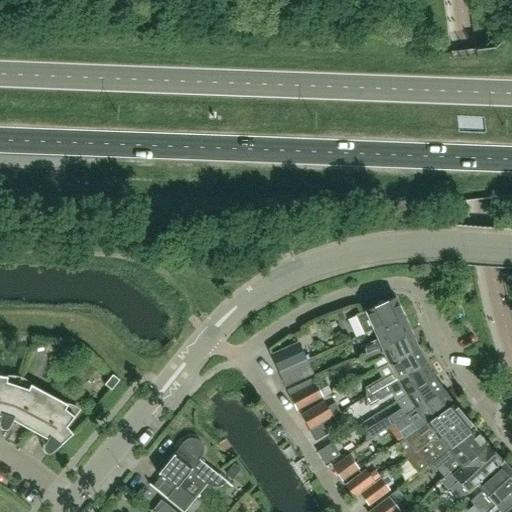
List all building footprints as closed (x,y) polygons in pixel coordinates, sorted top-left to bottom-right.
[(404,317),(395,297),(355,315),(364,335),(373,331),(380,328),(404,317)] [(381,348),(411,333),(404,317),(380,328),(373,331),(377,340),(364,346),(365,355),(381,348)] [(383,356),(387,364),(418,349),(411,333),(381,348),(365,355),(360,357),(363,365),(383,356)] [(306,360),(300,346),(272,358),(279,373),(306,360)] [(418,349),(387,364),(377,369),(382,378),(365,388),(366,397),(397,380),(426,363),(418,349)] [(312,374),(306,360),(279,373),(285,386),(312,374)] [(406,396),(434,377),(426,363),(397,380),(366,397),(366,406),(378,398),(378,400),(400,388),(406,396)] [(111,390),(119,380),(112,375),(104,385),(111,390)] [(30,430),(49,395),(30,385),(28,390),(6,382),(7,377),(0,376),(0,416),(6,418),(17,424),(30,430)] [(415,409),(443,390),(434,377),(406,396),(397,401),(402,409),(392,416),(365,431),(364,444),(398,421),(415,409)] [(296,410),(321,397),(315,384),(289,397),(296,410)] [(425,423),(453,403),(452,402),(452,403),(443,390),(415,409),(398,421),(364,444),(393,425),(398,433),(412,424),(415,429),(424,422),(425,423)] [(74,417),(65,409),(67,405),(49,395),(30,430),(53,443),(57,448),(73,434),(66,427),(74,417)] [(300,415),(309,431),(329,419),(340,412),(335,403),(327,408),(323,401),(300,415)] [(403,438),(415,453),(417,452),(436,437),(436,436),(463,416),(453,403),(425,423),(403,438)] [(447,450),(473,429),(463,416),(436,436),(436,437),(417,452),(415,453),(426,466),(429,464),(433,461),(447,450)] [(329,419),(309,431),(315,441),(335,429),(329,419)] [(429,464),(426,466),(433,474),(444,465),(452,475),(460,468),(461,467),(461,468),(479,451),(485,445),(484,444),(486,443),(479,436),(473,429),(447,450),(433,461),(429,464)] [(232,486),(199,460),(201,458),(202,456),(203,454),(203,453),(204,452),(204,450),(204,449),(203,447),(203,446),(202,444),(201,443),(200,442),(199,441),(197,440),(195,439),(193,439),(191,438),(189,439),(186,440),(185,441),(183,442),(183,443),(149,485),(182,511),(184,511),(207,485),(209,486),(210,487),(211,487),(213,487),(216,487),(219,487),(221,486),(222,485),(223,485),(225,483),(231,487),(232,486)] [(479,482),(501,463),(501,462),(502,461),(486,443),(484,444),(485,445),(479,451),(461,468),(461,467),(460,468),(452,475),(451,476),(449,473),(439,481),(447,490),(450,488),(460,500),(466,494),(479,482)] [(332,457),(325,446),(316,451),(323,463),(332,457)] [(348,455),(331,467),(342,482),(359,470),(348,455)] [(507,498),(511,493),(511,471),(510,470),(509,471),(501,463),(479,482),(466,494),(466,495),(476,486),(479,490),(501,511),(511,502),(507,498)] [(231,468),(225,475),(232,480),(236,475),(239,471),(232,465),(231,468)] [(365,470),(344,486),(353,497),(374,482),(365,470)] [(368,505),(386,492),(385,492),(386,488),(386,487),(380,479),(360,494),(368,505)] [(398,511),(399,511),(388,497),(369,511),(398,511)] [(175,511),(161,500),(153,510),(156,511),(175,511)]
